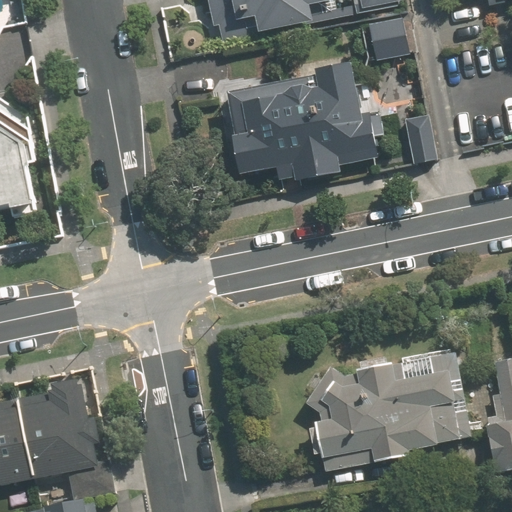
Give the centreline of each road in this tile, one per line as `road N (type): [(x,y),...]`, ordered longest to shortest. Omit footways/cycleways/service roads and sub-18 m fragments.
road 1 (tertiary): [(511,213),(150,288)]
road 2 (residential): [(96,0),(150,288)]
road 3 (residential): [(150,288),(191,511)]
road 4 (tertiary): [(150,288),(0,320)]
